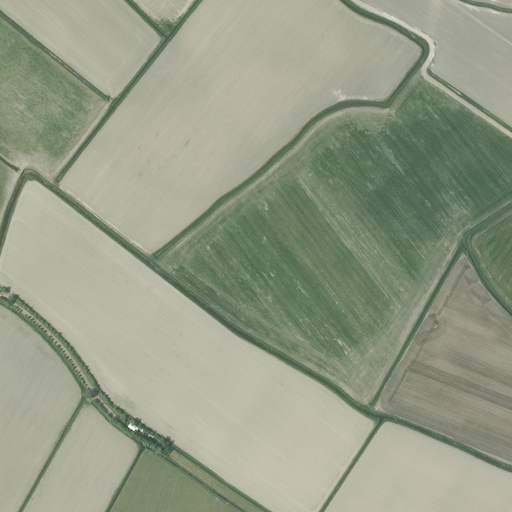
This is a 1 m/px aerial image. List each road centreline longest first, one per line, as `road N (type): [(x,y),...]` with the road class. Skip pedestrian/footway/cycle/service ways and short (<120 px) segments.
road 1 (track): [(116,419),(60,345),(0,296)]
road 2 (track): [(351,0),(430,42),(423,71)]
